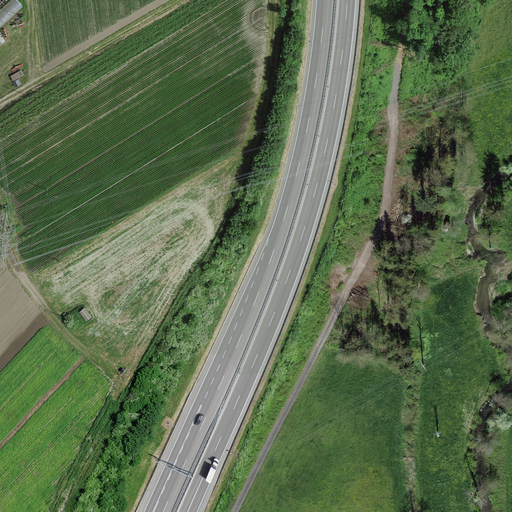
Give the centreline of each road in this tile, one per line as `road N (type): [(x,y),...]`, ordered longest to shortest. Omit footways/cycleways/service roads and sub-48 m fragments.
road 1 (trunk): [(324,0),(314,90),(283,220),(166,504)]
road 2 (trunk): [(202,477),(305,226),(335,100),(347,0)]
road 3 (track): [(234,511),(367,247),(402,63)]
road 4 (track): [(0,105),(182,0)]
road 5 (track): [(0,223),(17,268),(75,343)]
